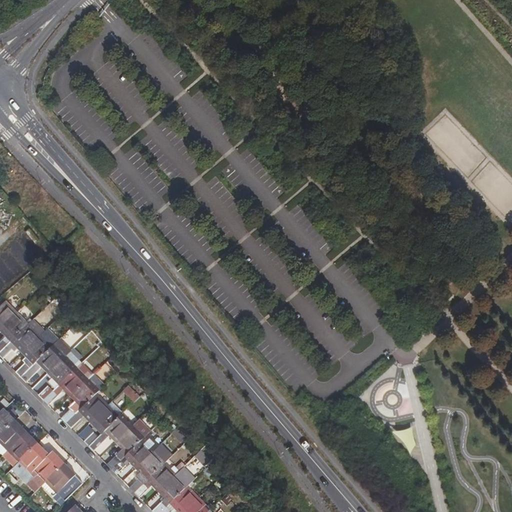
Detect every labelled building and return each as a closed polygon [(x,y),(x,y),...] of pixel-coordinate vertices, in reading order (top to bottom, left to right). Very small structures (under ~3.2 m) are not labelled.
[(0,330),(0,331),(17,315),(5,303),(0,307),(0,330)] [(28,326),(17,315),(0,331),(7,337),(11,342),(28,326)] [(28,326),(11,342),(16,347),(23,354),(39,338),(28,326)] [(82,341),(94,352),(102,344),(90,333),(82,341)] [(7,337),(0,343),(0,353),(11,342),(7,337)] [(39,338),(23,354),(34,365),(37,362),(51,349),(39,338)] [(11,342),(0,353),(0,356),(3,360),(16,347),(11,342)] [(37,362),(49,374),(65,358),(54,346),(51,349),(37,362)] [(65,358),(49,374),(60,385),(77,369),(65,358)] [(26,364),(16,373),(21,378),(31,369),(26,364)] [(31,369),(21,378),(26,383),(35,373),(31,369)] [(77,369),(60,385),(71,397),(93,376),(86,369),(81,374),(77,369)] [(78,403),(61,419),(66,425),(76,415),(79,412),(96,396),(99,393),(94,387),(99,382),(93,376),(71,397),(78,403)] [(48,387),(39,396),(44,401),(53,392),(48,387)] [(53,392),(44,401),(48,406),(58,397),(53,392)] [(96,396),(79,412),(91,423),(108,407),(96,396)] [(108,407),(91,423),(102,435),(106,432),(122,416),(124,414),(112,403),(108,407)] [(0,436),(14,422),(3,410),(0,413),(0,436)] [(76,415),(66,425),(71,429),(81,420),(76,415)] [(106,432),(117,443),(133,427),(122,416),(106,432)] [(26,433),(14,422),(0,436),(0,442),(8,451),(26,433)] [(133,427),(117,443),(128,455),(142,442),(145,439),(133,427)] [(418,449),(415,428),(402,430),(405,451),(418,449)] [(37,445),(26,433),(8,451),(19,462),(37,445)] [(94,433),(84,442),(89,448),(99,438),(94,433)] [(99,438),(89,448),(94,453),(103,443),(99,438)] [(142,442),(128,455),(125,458),(136,469),(153,453),(142,442)] [(48,457),(37,445),(19,462),(31,474),(34,471),(48,457)] [(52,453),(48,457),(34,471),(45,483),(63,465),(52,453)] [(153,453),(136,469),(148,481),(164,465),(153,453)] [(116,456),(107,465),(112,471),(121,461),(116,456)] [(121,461),(112,471),(117,475),(126,466),(121,461)] [(83,485),(63,465),(45,483),(41,487),(53,499),(57,494),(65,502),(83,485)] [(164,465),(148,481),(159,493),(175,476),(164,465)] [(34,471),(31,474),(29,475),(41,487),(45,483),(34,471)] [(175,476),(159,493),(170,504),(187,488),(175,476)] [(139,480),(130,489),(135,494),(144,485),(139,480)] [(144,485),(135,494),(139,499),(149,489),(144,485)] [(187,488),(170,504),(177,511),(185,511),(198,499),(187,488)] [(57,494),(53,499),(60,507),(65,502),(57,494)] [(198,499),(185,511),(208,511),(209,511),(198,499)] [(162,503),(152,511),(161,511),(167,507),(162,503)]
